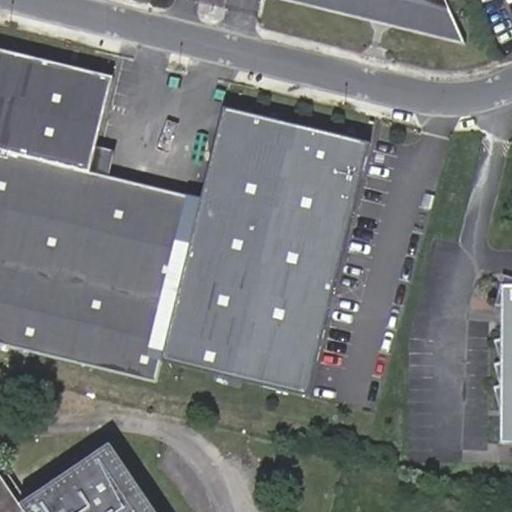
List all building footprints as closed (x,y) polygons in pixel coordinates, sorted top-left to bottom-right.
[(302,0),(283,0),(464,45),(443,0),(442,0),(443,5),(443,9),(441,16),(439,18),(437,21),(433,26),(430,27),(428,28),(422,30),(304,0),(302,0)] [(302,0),(304,0),(422,30),(428,28),(430,27),(433,26),(437,21),(439,18),(441,16),(443,9),(443,5),(442,0),(302,0)] [(113,79),(0,51),(0,344),(157,382),(159,375),(161,363),(200,200),(91,174),(113,79)] [(305,397),(364,147),(221,113),(200,200),(161,363),(305,397)] [(110,149),(105,172),(118,175),(122,151),(110,149)] [(511,276),(503,273),(496,304),(501,304),(501,322),(501,444),(511,443),(511,276)] [(156,511),(112,445),(21,506),(25,511),(156,511)] [(25,511),(21,506),(0,473),(0,511),(25,511)]
